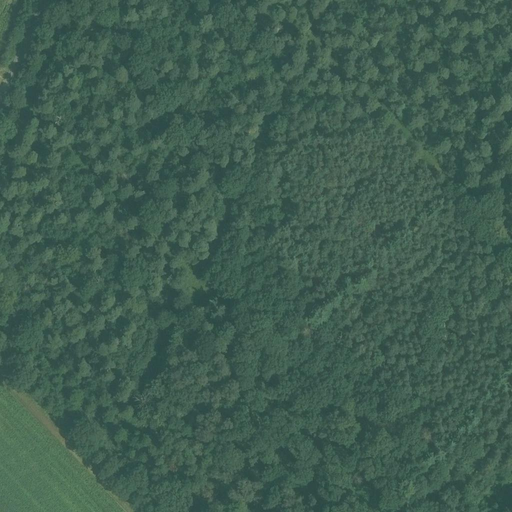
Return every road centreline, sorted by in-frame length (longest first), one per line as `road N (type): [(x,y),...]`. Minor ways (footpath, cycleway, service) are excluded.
road 1 (track): [(24,114),(44,123),(415,511)]
road 2 (track): [(275,0),(511,242)]
road 3 (track): [(0,166),(77,0)]
